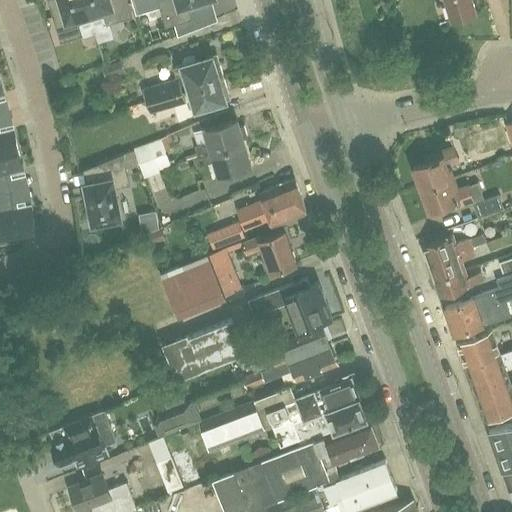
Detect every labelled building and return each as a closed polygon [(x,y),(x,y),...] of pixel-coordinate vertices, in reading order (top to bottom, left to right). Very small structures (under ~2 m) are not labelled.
[(60,0),(64,12),(53,16),(61,43),(83,36),(79,24),(92,20),(85,0),(60,0)] [(85,0),(92,20),(104,16),(106,25),(133,17),(127,0),(85,0)] [(161,0),(158,1),(166,27),(193,19),(188,4),(200,0),(161,0)] [(446,0),(452,18),(475,11),(472,0),(446,0)] [(144,89),(147,101),(224,78),(221,69),(217,69),(213,56),(196,61),(194,56),(184,59),(181,63),(182,66),(174,68),(177,79),(144,89)] [(121,59),(102,66),(107,79),(125,71),(121,59)] [(224,78),(147,101),(151,113),(192,100),(196,110),(227,100),(224,91),(227,90),(224,78)] [(198,145),(197,146),(199,154),(245,142),(244,138),(249,137),(246,125),(240,126),(238,118),(207,127),(208,130),(195,134),(198,145)] [(0,153),(18,149),(14,129),(0,132),(0,153)] [(166,151),(162,139),(150,144),(154,155),(166,151)] [(245,142),(199,154),(202,164),(216,161),(219,174),(251,165),(245,142)] [(422,188),(452,177),(447,165),(458,161),(453,147),(427,156),(428,160),(414,166),(422,188)] [(7,173),(23,169),(18,149),(0,153),(0,192),(12,190),(7,173)] [(101,180),(85,183),(93,222),(95,222),(96,226),(111,223),(110,219),(121,217),(115,187),(130,184),(124,153),(98,164),(101,180)] [(160,172),(146,176),(151,191),(164,186),(160,172)] [(456,190),(452,177),(422,188),(430,209),(444,204),(446,208),(472,199),(468,186),(456,190)] [(262,200),(238,210),(245,228),(269,219),(272,225),(307,212),(294,178),(259,192),(262,200)] [(0,234),(1,242),(17,239),(15,229),(35,226),(31,205),(15,208),(12,190),(0,192),(0,234)] [(505,207),(499,193),(473,202),(478,216),(505,207)] [(140,212),(143,229),(159,226),(156,210),(140,212)] [(221,227),(228,244),(246,237),(239,220),(221,227)] [(242,243),(245,250),(246,254),(262,248),(272,272),(297,262),(284,230),(261,240),(259,236),(242,243)] [(430,261),(472,246),(469,238),(455,243),(452,234),(424,244),(430,261)] [(472,246),(430,261),(436,278),(464,268),(461,260),(475,255),(472,246)] [(511,257),(499,262),(503,273),(511,269),(511,257)] [(466,276),(464,268),(436,278),(442,295),(470,285),(469,284),(483,279),(481,272),(466,276)] [(504,299),(511,296),(511,273),(497,279),(500,287),(446,306),(455,333),(499,318),(495,303),(504,300),(504,299)] [(248,298),(254,314),(260,312),(261,313),(289,302),(299,329),(332,316),(319,282),(309,285),(306,278),(255,297),(254,296),(248,298)] [(246,352),(232,319),(163,346),(176,380),(246,352)] [(251,363),(254,373),(242,377),(242,378),(261,371),(330,344),(322,326),(268,347),(271,356),(258,361),(251,363)] [(466,365),(501,353),(492,329),(458,341),(466,365)] [(337,363),(330,344),(261,371),(265,380),(271,378),(293,370),(296,379),(337,363)] [(509,376),(501,353),(466,365),(475,389),(509,376)] [(242,378),(246,388),(265,380),(261,371),(255,373),(242,378)] [(509,376),(475,389),(485,418),(511,408),(511,383),(509,376)] [(254,399),(255,400),(199,422),(210,452),(258,433),(260,438),(268,435),(266,429),(273,426),(280,446),(297,440),(299,443),(367,417),(366,415),(368,412),(365,405),(362,404),(351,377),(296,399),(291,385),(254,399)] [(183,400),(175,381),(158,388),(166,408),(183,400)] [(190,398),(156,411),(165,433),(199,420),(190,398)] [(78,465),(108,454),(104,445),(117,440),(105,409),(62,425),(66,437),(52,442),(53,446),(50,450),(54,459),(59,460),(60,464),(75,458),(78,465)] [(281,452),(254,463),(235,470),(250,510),(340,475),(335,464),(339,462),(340,465),(347,462),(346,459),(351,457),(357,458),(363,455),(367,451),(381,446),(370,419),(326,437),(325,435),(294,447),(281,452)] [(490,429),(503,469),(511,465),(511,423),(506,423),(490,429)] [(168,434),(152,438),(165,489),(181,485),(168,434)] [(337,496),(339,501),(343,510),(397,488),(385,458),(252,511),(326,511),(323,502),(337,496)] [(108,489),(102,475),(69,488),(78,511),(94,505),(95,507),(99,509),(100,511),(126,511),(137,508),(127,481),(108,489)] [(377,511),(418,511),(413,498),(377,511)]
